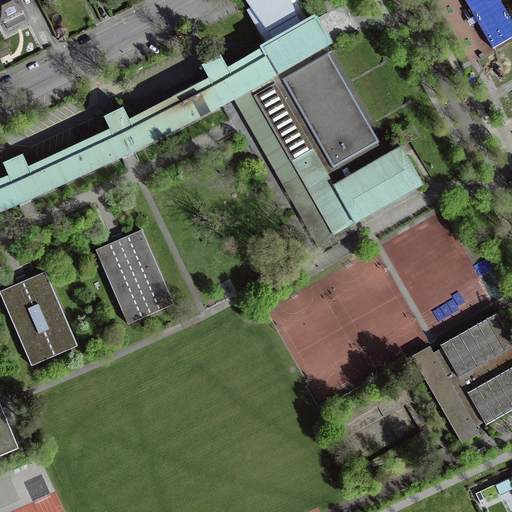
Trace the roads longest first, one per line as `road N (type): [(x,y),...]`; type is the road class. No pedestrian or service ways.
road 1 (residential): [(397,0),(511,202)]
road 2 (residential): [(186,0),(0,91)]
